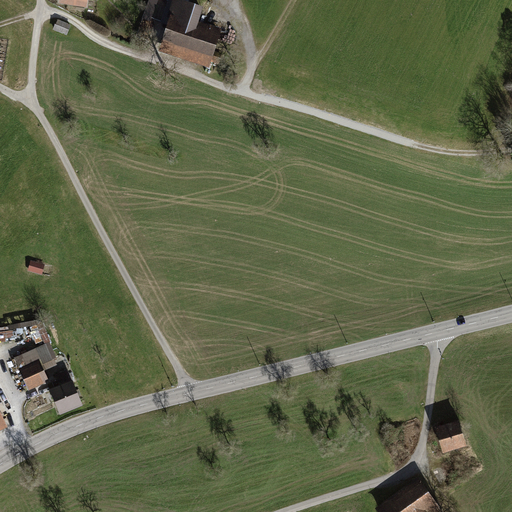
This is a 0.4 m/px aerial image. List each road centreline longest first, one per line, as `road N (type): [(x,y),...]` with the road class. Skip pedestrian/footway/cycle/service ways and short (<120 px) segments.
road 1 (track): [(40,6),(115,45),(419,146),(511,149)]
road 2 (unclassified): [(31,105),(191,393)]
road 3 (unclassified): [(437,332),(422,443),(411,463),(286,511)]
road 4 (tertiary): [(437,332),(191,393)]
road 5 (tertiary): [(191,393),(80,424),(0,464)]
